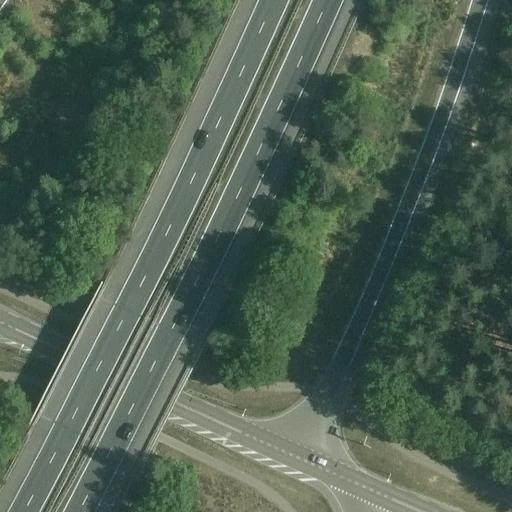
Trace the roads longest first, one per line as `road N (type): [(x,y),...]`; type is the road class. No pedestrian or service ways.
road 1 (motorway): [(272,0),(21,511)]
road 2 (motorway): [(78,511),(328,0)]
road 3 (motorway): [(293,456),(386,258),(480,0)]
road 4 (primary): [(293,456),(0,322)]
